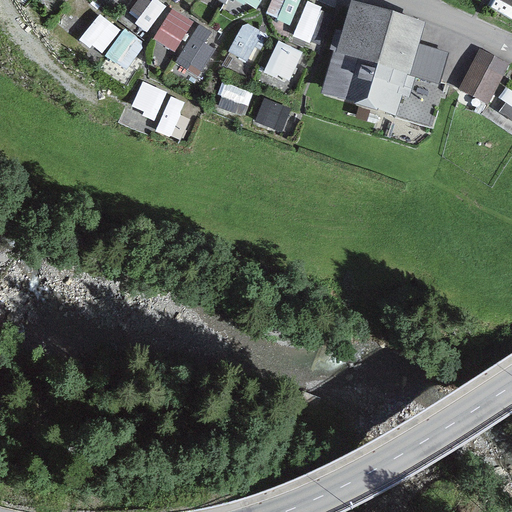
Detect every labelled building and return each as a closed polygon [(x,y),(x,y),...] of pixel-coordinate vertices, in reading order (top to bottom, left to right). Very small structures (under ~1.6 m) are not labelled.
[(156,0),(141,0),(130,17),(149,30),(165,6),(156,0)] [(272,0),(270,15),(295,21),(299,0),(272,0)] [(312,40),(323,5),(307,0),(296,35),(312,40)] [(169,8),(157,41),(180,49),(192,16),(169,8)] [(82,36),(104,52),(122,28),(100,12),(82,36)] [(353,12),(341,53),(406,72),(418,31),(353,12)] [(245,20),(230,51),(253,63),(269,32),(245,20)] [(196,21),(190,30),(216,45),(222,36),(196,21)] [(120,28),(108,57),(133,67),(145,39),(120,28)] [(192,35),(178,62),(202,74),(216,47),(192,35)] [(265,68),(291,81),(305,50),(280,38),(265,68)] [(509,65),(480,50),(459,92),(488,106),(509,65)] [(341,53),(329,94),(394,113),(406,72),(341,53)] [(224,79),(219,92),(250,104),(255,92),(224,79)] [(158,119),(169,91),(143,82),(133,110),(158,119)] [(219,94),(215,105),(244,118),(249,106),(219,94)] [(172,133),(185,102),(173,97),(160,128),(172,133)] [(267,99),(260,121),(283,129),(290,106),(267,99)]
